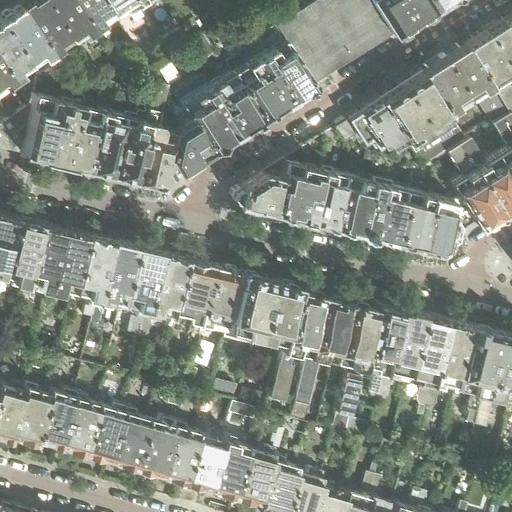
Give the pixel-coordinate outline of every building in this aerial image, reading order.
[(68,36),(43,0),(19,0),(17,2),(48,49),(68,36)] [(91,24),(73,0),(43,0),(68,36),(69,38),(81,30),(81,31),(91,24)] [(109,10),(102,0),(73,0),(91,24),(100,18),(99,17),(109,10)] [(137,6),(133,0),(102,0),(109,10),(121,2),(127,12),(137,6)] [(201,7),(197,0),(191,0),(197,10),(201,7)] [(388,30),(369,0),(308,0),(294,9),(288,0),(261,0),(260,1),(273,22),(272,23),(280,36),(308,80),(388,30)] [(428,4),(425,0),(369,0),(388,30),(428,4)] [(48,49),(17,2),(16,1),(0,12),(0,21),(28,62),(39,54),(40,55),(48,49)] [(511,24),(505,13),(483,26),(510,71),(511,69),(511,24)] [(28,62),(0,21),(0,64),(8,77),(18,70),(18,69),(28,62)] [(178,26),(159,38),(166,49),(185,37),(178,26)] [(510,71),(483,26),(461,40),(491,88),(504,108),(510,105),(511,103),(511,93),(501,76),(510,71)] [(201,34),(186,43),(197,60),(212,51),(201,34)] [(308,80),(280,36),(256,52),(246,35),(240,39),(244,44),(242,45),(263,79),(274,72),(287,94),(289,93),(295,88),(295,89),(308,80)] [(491,88),(461,40),(419,67),(449,114),(455,111),(459,118),(471,110),(467,103),(491,88)] [(287,94),(274,72),(263,79),(242,45),(223,58),(230,69),(228,69),(256,113),(271,104),(271,103),(278,99),(280,98),(280,99),(287,94)] [(119,56),(112,47),(107,50),(114,59),(119,56)] [(146,65),(140,56),(131,62),(137,71),(146,65)] [(165,56),(154,62),(159,71),(170,64),(165,56)] [(121,70),(113,58),(98,68),(106,80),(121,70)] [(0,83),(8,77),(0,64),(0,83)] [(449,114),(419,67),(396,82),(439,150),(443,147),(453,141),(462,135),(449,114)] [(256,113),(228,69),(209,82),(223,104),(213,111),(226,132),(228,131),(235,126),(235,127),(237,125),(243,121),(244,121),(256,113)] [(226,132),(213,111),(223,104),(209,82),(202,71),(200,72),(174,88),(175,89),(172,91),(178,101),(178,102),(181,106),(206,145),(220,136),(226,132)] [(82,164),(95,104),(81,101),(86,78),(87,75),(76,73),(70,98),(63,128),(52,126),(43,155),(65,160),(82,164)] [(164,153),(169,126),(159,124),(157,121),(166,84),(165,81),(152,78),(144,110),(143,116),(147,117),(132,176),(147,179),(155,178),(168,170),(167,170),(173,166),(164,153)] [(439,150),(396,82),(375,95),(403,139),(418,163),(420,162),(432,165),(434,159),(446,151),(443,147),(439,150)] [(18,149),(33,89),(31,88),(22,95),(26,101),(0,119),(0,145),(18,149)] [(63,128),(70,98),(33,89),(18,149),(43,155),(52,126),(63,128)] [(403,139),(375,95),(343,116),(353,132),(359,140),(360,140),(366,135),(372,144),(374,146),(383,140),(389,148),(403,139)] [(107,170),(122,111),(95,104),(82,164),(107,170)] [(511,106),(510,105),(504,108),(500,111),(511,129),(511,106)] [(206,145),(181,106),(172,112),(178,121),(169,126),(164,153),(173,166),(193,154),(206,145)] [(132,176),(147,117),(143,116),(144,110),(134,108),(133,114),(122,111),(107,170),(131,176),(132,175),(132,176)] [(511,129),(500,111),(487,120),(502,143),(493,149),(511,180),(511,129)] [(353,132),(343,116),(330,124),(342,139),(353,132)] [(511,197),(511,180),(493,149),(481,157),(466,133),(462,135),(453,141),(496,208),(511,197)] [(496,208),(453,141),(443,147),(446,151),(459,171),(445,179),(454,193),(463,209),(473,222),(496,208)] [(370,159),(372,150),(365,148),(362,157),(370,159)] [(311,191),(316,165),(281,157),(280,155),(278,157),(281,158),(269,208),(293,214),(299,190),(311,191)] [(269,208),(281,158),(278,157),(264,166),(259,169),(239,182),(238,185),(236,185),(231,188),(230,188),(229,193),(229,194),(232,198),(232,199),(234,199),(234,200),(252,204),(269,208)] [(330,223),(341,171),(316,165),(311,191),(299,190),(293,214),(306,217),(313,219),(330,223)] [(360,202),(365,177),(341,171),(330,223),(353,228),(366,231),(372,205),(360,202)] [(390,237),(401,186),(365,177),(360,202),(372,205),(366,231),(374,233),(390,237)] [(455,221),(452,217),(463,209),(454,193),(449,197),(436,194),(440,181),(429,178),(426,191),(425,191),(414,242),(422,244),(422,245),(431,247),(431,246),(432,247),(432,246),(440,242),(441,239),(445,240),(452,235),(453,235),(455,221)] [(414,242),(425,191),(401,186),(390,237),(405,241),(406,240),(414,242)] [(0,261),(12,214),(10,214),(10,213),(0,210),(0,261)] [(22,278),(36,219),(35,219),(12,214),(0,261),(0,272),(11,275),(9,283),(20,286),(22,278)] [(45,291),(60,225),(50,223),(36,219),(22,278),(34,281),(32,288),(45,291)] [(70,290),(83,231),(68,227),(60,225),(45,291),(56,294),(58,286),(70,290)] [(89,321),(108,236),(99,234),(83,231),(70,290),(82,293),(81,297),(87,299),(86,303),(83,302),(80,312),(89,314),(88,320),(89,321)] [(119,302),(133,242),(108,236),(89,321),(93,322),(97,319),(100,307),(97,306),(98,301),(105,303),(106,298),(119,302)] [(137,332),(157,248),(133,242),(119,302),(131,304),(130,309),(136,310),(135,315),(131,314),(128,327),(131,331),(137,332)] [(168,308),(169,308),(181,254),(165,250),(157,248),(137,332),(142,333),(146,331),(149,319),(145,317),(147,313),(152,314),(154,309),(167,312),(168,308)] [(194,320),(208,260),(181,254),(169,308),(185,312),(184,317),(194,320)] [(221,321),(235,266),(208,260),(194,320),(204,322),(206,317),(221,321)] [(250,331),(263,273),(235,266),(221,321),(221,324),(250,331)] [(277,338),(291,285),(292,280),(291,280),(263,273),(250,331),(277,338)] [(302,350),(317,291),(314,285),(305,283),(300,287),(291,285),(277,338),(276,341),(275,347),(274,354),(265,392),(261,406),(273,409),(276,395),(278,395),(290,348),(302,350)] [(331,358),(345,297),(317,291),(302,350),(303,351),(288,414),(302,417),(306,402),(317,355),(331,358)] [(359,362),(371,304),(359,301),(358,296),(359,295),(350,294),(345,297),(331,358),(344,361),(333,408),(329,425),(343,428),(359,362)] [(376,395),(396,304),(388,302),(388,303),(372,299),(371,304),(359,362),(370,365),(369,369),(375,371),(373,376),(369,376),(366,389),(369,393),(376,395)] [(404,373),(419,310),(396,304),(376,395),(380,397),(385,394),(388,380),(384,379),(386,374),(391,375),(392,370),(404,373)] [(420,412),(442,315),(419,310),(404,373),(416,376),(415,380),(421,382),(420,386),(417,386),(414,397),(416,401),(417,402),(415,411),(420,412)] [(451,384),(465,321),(451,318),(451,317),(442,315),(420,412),(423,403),(428,405),(433,402),(435,390),(431,389),(432,384),(438,385),(439,381),(451,384)] [(0,321),(0,336),(6,338),(10,324),(0,321)] [(473,421),(485,369),(494,328),(465,321),(451,384),(465,387),(465,389),(473,391),(472,393),(470,393),(467,396),(465,407),(467,410),(465,419),(473,421)] [(507,397),(511,375),(511,331),(494,328),(485,369),(473,421),(480,423),(482,424),(490,395),(493,396),(494,394),(507,397)] [(55,356),(52,365),(60,367),(63,358),(55,356)] [(156,363),(153,377),(179,383),(182,369),(156,363)] [(214,376),(211,388),(231,393),(235,381),(214,376)] [(7,433),(23,378),(22,378),(21,381),(9,378),(7,383),(0,380),(0,435),(6,437),(7,433)] [(30,440),(47,385),(46,385),(44,389),(32,386),(34,381),(23,378),(7,433),(14,435),(14,436),(16,440),(26,443),(30,440)] [(55,443),(71,388),(60,384),(59,389),(47,385),(30,440),(30,441),(31,440),(43,444),(43,443),(47,441),(48,441),(55,443)] [(240,385),(236,398),(257,404),(261,390),(240,385)] [(79,454),(95,400),(83,396),(84,392),(71,388),(55,443),(64,446),(66,450),(66,451),(79,454)] [(105,457),(121,401),(109,398),(107,403),(95,400),(79,454),(93,458),(96,455),(97,455),(105,457)] [(128,468),(145,414),(132,410),(134,405),(121,401),(105,457),(113,460),(114,460),(115,464),(128,468)] [(154,471),(171,416),(158,412),(156,417),(145,414),(128,468),(142,472),(145,470),(146,470),(146,469),(154,471)] [(178,482),(195,428),(182,424),(184,419),(171,416),(154,471),(162,474),(165,478),(165,479),(178,482)] [(205,486),(221,430),(208,427),(207,431),(195,428),(178,482),(192,486),(197,484),(197,483),(205,486)] [(229,497),(245,442),(232,438),(233,434),(221,430),(205,486),(213,488),(215,492),(215,493),(229,497)] [(245,442),(229,497),(243,501),(243,500),(247,498),(248,498),(255,500),(270,449),(271,445),(259,441),(257,446),(245,442)] [(255,500),(253,505),(262,508),(264,511),(279,511),(293,466),(294,462),(281,458),(283,453),(274,451),(270,449),(255,500)] [(511,468),(511,455),(505,454),(502,466),(511,468)] [(361,511),(373,471),(375,462),(370,460),(368,470),(364,469),(359,484),(363,485),(362,489),(356,488),(355,489),(343,485),(335,511),(361,511)] [(306,511),(319,469),(307,466),(306,470),(293,466),(279,511),(306,511)] [(498,481),(501,470),(492,468),(489,479),(498,481)] [(335,511),(343,485),(342,485),(342,487),(329,483),(330,478),(318,475),(320,469),(319,469),(306,511),(335,511)] [(387,511),(391,498),(371,492),(373,488),(376,489),(380,474),(373,471),(361,511),(387,511)] [(412,511),(419,488),(412,486),(409,499),(410,499),(408,503),(391,498),(387,511),(412,511)] [(436,511),(437,511),(422,507),(427,490),(419,488),(412,511),(436,511)] [(463,511),(466,501),(459,499),(455,511),(456,511),(438,511),(437,511),(436,511),(463,511)] [(30,511),(32,507),(7,500),(3,511),(30,511)] [(471,511),(474,503),(466,501),(463,511),(471,511)]
